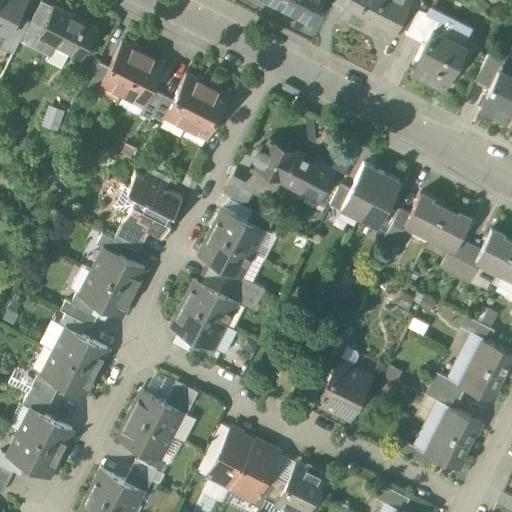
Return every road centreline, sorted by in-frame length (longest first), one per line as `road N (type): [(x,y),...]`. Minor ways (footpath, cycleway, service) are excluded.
road 1 (residential): [(137,339),(472,503)]
road 2 (residential): [(281,50),(137,339)]
road 3 (residential): [(281,50),(511,175)]
road 4 (residential): [(137,339),(52,511)]
